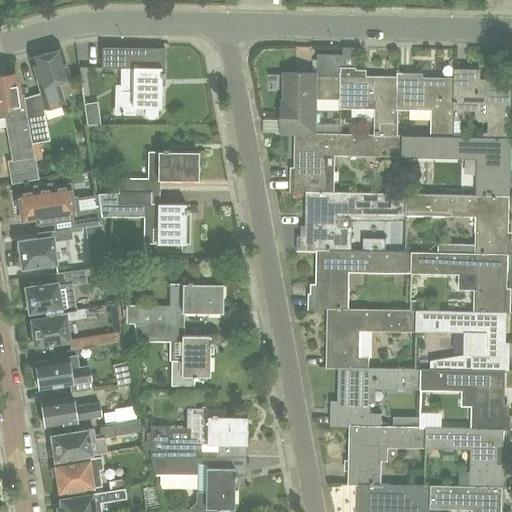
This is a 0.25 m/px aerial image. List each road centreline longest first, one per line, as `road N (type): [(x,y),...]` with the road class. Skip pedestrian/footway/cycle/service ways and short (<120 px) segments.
road 1 (residential): [(314,511),(223,23)]
road 2 (residential): [(511,29),(243,23)]
road 3 (residential): [(223,23),(105,19),(0,44)]
road 4 (residential): [(26,511),(0,342)]
